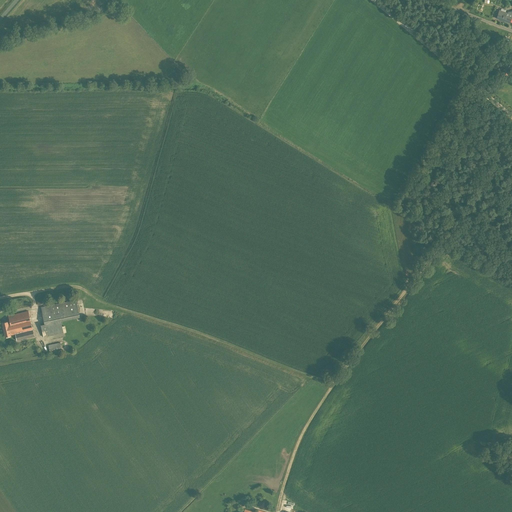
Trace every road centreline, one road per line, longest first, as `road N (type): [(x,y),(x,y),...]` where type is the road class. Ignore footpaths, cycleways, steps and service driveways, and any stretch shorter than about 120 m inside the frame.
road 1 (track): [(511,154),(305,425),(275,511)]
road 2 (track): [(0,297),(72,286),(334,383)]
road 3 (unclassified): [(511,116),(373,0)]
